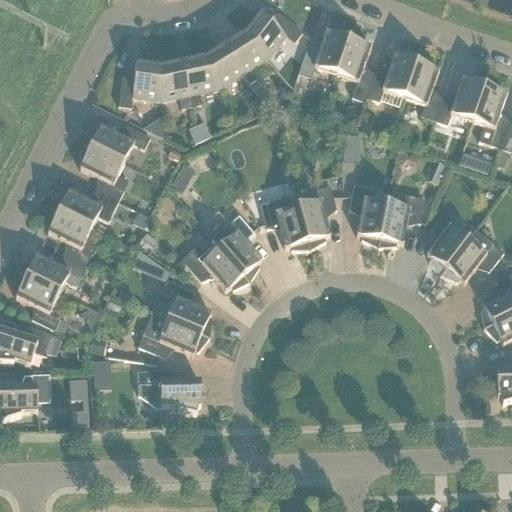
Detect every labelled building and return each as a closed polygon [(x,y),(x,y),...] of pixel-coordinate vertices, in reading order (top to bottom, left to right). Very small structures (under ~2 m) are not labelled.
[(241,35),(267,64),(285,41),(293,47),(301,37),(278,19),(270,28),(252,14),(238,32),(241,36),(241,35)] [(251,74),(267,64),(241,35),(241,36),(222,47),(242,79),(248,89),(257,83),(251,74)] [(335,79),(351,35),(350,35),(349,36),(332,35),(332,38),(325,36),(317,59),(306,55),(297,79),(310,83),(314,72),(335,79)] [(364,107),(366,102),(374,78),(362,74),(370,51),(364,49),(365,46),(351,36),(351,35),(335,79),(356,86),(351,102),(364,107)] [(218,94),(242,79),(222,47),(203,59),(218,94)] [(403,103),(419,58),(418,58),(418,59),(400,58),(400,62),(393,60),(386,82),(374,78),(366,102),(378,106),(382,95),(403,103)] [(433,125),(442,102),(430,98),(438,75),(432,73),(434,70),(419,60),(419,59),(419,58),(403,103),(424,110),(420,121),(433,125)] [(199,98),(218,94),(203,59),(181,63),(191,111),(201,109),(199,98)] [(160,68),(160,67),(160,63),(137,60),(134,83),(122,81),(118,111),(130,113),(132,102),(161,106),(160,68)] [(181,113),(191,111),(181,63),(160,67),(160,68),(161,106),(179,102),(181,113)] [(471,126),(487,82),(486,82),(486,83),(468,82),(468,85),(461,83),(454,106),(442,102),(433,125),(446,130),(450,119),(471,126)] [(500,154),(510,125),(498,121),(506,98),(500,96),(502,93),(487,83),(487,82),(471,126),(483,130),(478,146),(487,149),(500,154)] [(257,102),(265,115),(272,111),(264,97),(257,102)] [(258,120),(265,115),(257,102),(250,106),(258,120)] [(511,125),(510,125),(500,154),(511,157),(511,125)] [(196,130),(202,144),(210,141),(204,127),(196,130)] [(195,148),(202,144),(196,130),(188,133),(195,148)] [(81,148),(123,168),(133,149),(143,154),(149,142),(127,131),(121,142),(100,131),(97,137),(94,135),(83,148),(81,147),(81,148)] [(117,180),(123,168),(81,148),(81,149),(82,149),(79,167),(82,167),(79,173),(101,184),(95,195),(117,206),(128,186),(117,180)] [(340,169),(351,168),(350,156),(339,157),(340,169)] [(184,189),(192,171),(182,166),(174,184),(184,189)] [(297,211),(309,256),(310,256),(310,255),(325,246),(323,243),(330,241),(323,218),(336,215),(329,190),(316,194),(319,205),(297,211)] [(377,254),(386,208),(373,206),(376,194),(353,190),(348,214),(360,217),(356,240),(362,242),(361,245),(377,252),(376,254),(377,254)] [(111,219),(117,206),(95,195),(89,206),(68,196),(65,202),(62,199),(51,213),(49,212),(49,213),(91,233),(97,221),(107,226),(111,219)] [(386,208),(377,254),(378,254),(378,253),(396,251),(395,248),(402,249),(406,226),(419,228),(424,203),(401,199),(399,211),(386,208)] [(309,256),(297,211),(276,217),(273,205),(259,209),(266,233),(278,230),(284,253),(291,252),(291,255),(308,255),(309,256)] [(85,245),(91,233),(49,213),(50,214),(46,231),(50,232),(47,238),(68,248),(63,260),(85,271),(96,250),(85,245)] [(439,281),(467,244),(449,231),(457,221),(445,213),(430,233),(440,241),(426,260),(431,264),(428,266),(439,280),(438,281),(439,281)] [(219,253),(249,288),(250,287),(249,286),(259,272),(256,270),(261,265),(245,247),(255,239),(238,220),(228,229),(220,236),(228,245),(219,253)] [(149,257),(158,246),(146,236),(137,248),(149,257)] [(467,244),(439,281),(439,282),(440,281),(457,288),(458,284),(463,288),(478,269),(488,277),(503,257),(492,248),(485,258),(467,244)] [(249,288),(219,253),(209,261),(198,248),(180,264),(200,287),(202,285),(213,281),(225,296),(230,292),(232,295),(248,287),(249,288)] [(75,291),(85,271),(63,260),(57,271),(36,260),(33,266),(30,264),(18,277),(17,276),(17,277),(59,297),(65,286),(75,291)] [(161,282),(168,270),(154,261),(146,272),(161,282)] [(49,318),(59,297),(17,277),(17,278),(18,278),(14,296),(18,296),(15,302),(36,313),(31,324),(54,335),(60,323),(49,318)] [(511,318),(511,277),(496,286),(501,297),(480,308),(483,314),(480,315),(483,332),(482,333),(511,318)] [(151,318),(167,324),(210,343),(210,342),(209,342),(211,324),(208,323),(210,317),(188,308),(193,296),(165,285),(151,318)] [(511,318),(482,333),(483,334),(484,333),(496,347),(498,344),(501,350),(511,344),(511,318)] [(209,343),(210,343),(167,324),(162,336),(146,330),(137,351),(165,363),(170,351),(192,361),(194,355),(197,357),(208,343),(209,343)] [(45,361),(53,339),(29,331),(25,343),(0,335),(0,367),(13,368),(14,365),(29,370),(33,357),(45,361)] [(104,359),(106,346),(90,343),(88,357),(104,359)] [(93,361),(94,389),(112,388),(111,360),(93,361)] [(172,387),(172,375),(136,376),(137,400),(155,412),(177,411),(176,415),(196,419),(198,411),(200,410),(200,386),(172,387)] [(511,405),(511,376),(496,377),(497,401),(499,401),(502,409),(511,405)] [(89,425),(88,378),(71,379),(72,425),(89,425)] [(48,386),(48,379),(23,380),(23,393),(0,393),(0,420),(2,426),(21,420),(20,417),(37,416),(36,403),(49,403),(49,402),(60,402),(59,385),(48,386)]
